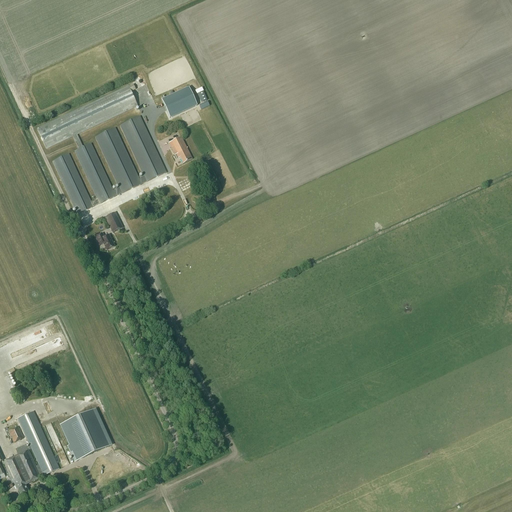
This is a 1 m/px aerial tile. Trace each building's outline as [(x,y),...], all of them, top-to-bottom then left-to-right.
[(112,192),(90,145),(83,148),(76,134),(137,106),(131,92),(135,90),(133,85),(37,130),(46,149),(73,136),(79,150),(75,152),(97,199),(90,202),(68,155),(53,162),(78,215),(93,208),(93,207),(100,204),(115,197),(122,194),(141,185),(147,182),(166,173),(140,117),(120,126),(144,177),(138,179),(115,128),(95,137),(119,188),(112,192)] [(197,107),(189,88),(162,101),(170,119),(197,107)] [(192,159),(181,137),(169,144),(175,155),(176,154),(178,158),(180,158),(183,163),(192,159)] [(122,228),(115,213),(105,218),(113,233),(122,228)] [(114,247),(109,235),(104,238),(102,234),(95,237),(100,246),(103,244),(107,251),(114,247)] [(70,446),(67,447),(74,462),(111,446),(95,410),(61,425),(70,446)] [(36,467),(28,451),(26,445),(16,450),(18,455),(3,462),(12,483),(13,483),(16,489),(18,488),(21,495),(29,492),(26,485),(41,478),(40,476),(43,474),(44,476),(59,469),(33,412),(18,419),(39,465),(36,467)] [(23,439),(18,427),(8,431),(13,443),(23,439)]
